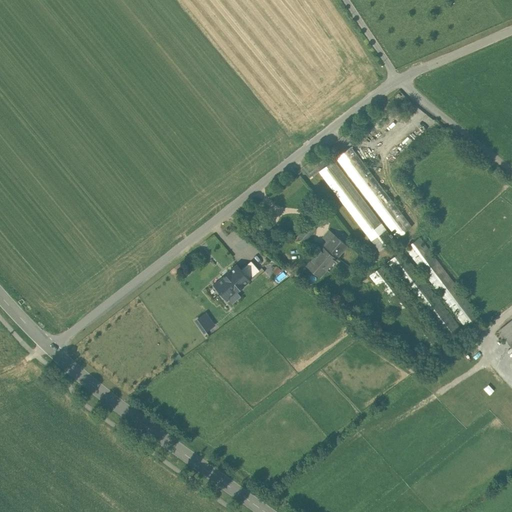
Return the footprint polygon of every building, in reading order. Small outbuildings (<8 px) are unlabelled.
[(412,226),(352,147),(337,158),(397,237),(412,226)] [(334,159),(319,171),(378,250),(394,239),(334,159)] [(266,219),(259,227),(272,237),(279,229),(266,219)] [(310,221),(297,235),(303,242),(317,228),(310,221)] [(334,234),(323,246),(337,258),(348,246),(334,234)] [(481,319),(420,237),(405,248),(466,331),(481,319)] [(323,246),(306,265),(320,278),(337,258),(323,246)] [(462,330),(402,250),(386,261),(446,341),(462,330)] [(251,261),(241,269),(249,279),(259,271),(251,261)] [(384,262),(369,273),(429,356),(444,345),(384,262)] [(236,264),(213,285),(227,300),(250,280),(249,279),(241,269),(236,264)] [(219,329),(208,317),(201,323),(212,335),(219,329)] [(511,321),(501,330),(511,344),(511,321)]
